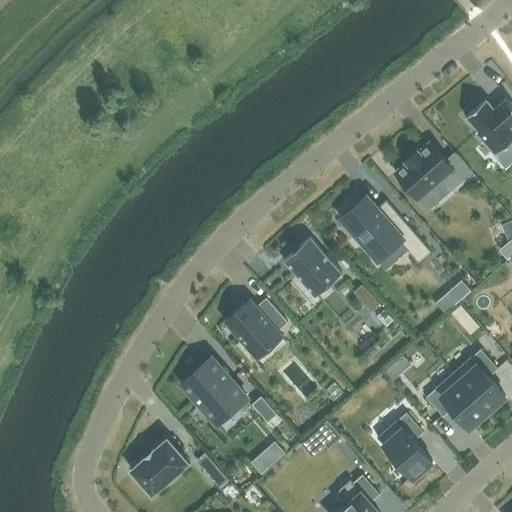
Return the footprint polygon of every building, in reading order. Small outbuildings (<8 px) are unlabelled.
[(486,97),(466,114),(478,129),(476,131),(495,153),(511,137),(511,102),(506,96),(494,107),(486,97)] [(407,162),(396,172),(419,199),(443,179),(452,189),(472,171),(455,152),(446,160),(430,142),(419,151),(418,150),(405,161),(407,162)] [(400,240),(418,262),(431,251),(386,200),(377,208),(366,196),(357,204),(361,208),(346,221),(375,254),(378,251),(382,256),(400,240)] [(511,221),(502,225),(509,240),(511,239),(511,221)] [(341,270),(309,234),(282,258),(314,294),(341,270)] [(462,282),(449,293),(458,303),(471,292),(462,282)] [(380,304),(363,284),(354,291),(371,311),(380,304)] [(226,320),(258,356),(282,334),(278,330),(289,321),(271,301),(261,311),(250,299),(226,320)] [(461,305),(453,312),(462,322),(470,315),(461,305)] [(471,356),(453,372),(488,411),(505,396),(489,376),(498,368),(481,348),(472,357),(471,356)] [(246,396),(221,367),(212,356),(203,364),(182,383),(216,422),(246,396)] [(390,366),(385,370),(392,378),(397,374),(390,366)] [(488,411),(453,372),(435,387),(436,388),(426,396),(443,416),(453,407),(470,427),(488,411)] [(277,413),(261,395),(252,403),(268,422),(277,413)] [(414,440),(424,431),(406,412),(397,420),(396,420),(377,437),(399,462),(396,464),(407,476),(409,474),(413,478),(432,461),(414,440)] [(341,435),(328,420),(315,431),(328,446),(341,435)] [(168,437),(131,469),(152,494),(189,461),(168,437)] [(261,474),(285,453),(275,441),(251,462),(261,474)] [(216,465),(205,452),(197,459),(208,472),(216,465)] [(353,483),(349,479),(339,488),(350,500),(335,511),(380,511),(381,511),(370,500),(380,492),(363,473),(363,474),(353,483)]
